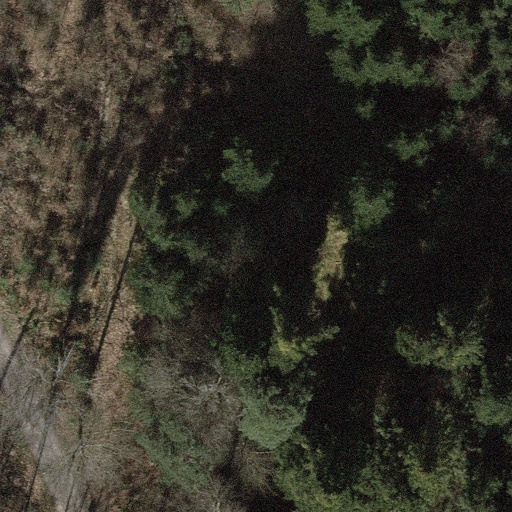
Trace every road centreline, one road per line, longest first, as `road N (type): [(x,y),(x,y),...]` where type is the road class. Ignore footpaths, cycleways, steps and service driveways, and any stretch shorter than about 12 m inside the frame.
road 1 (track): [(109,0),(89,511)]
road 2 (track): [(59,511),(0,387)]
